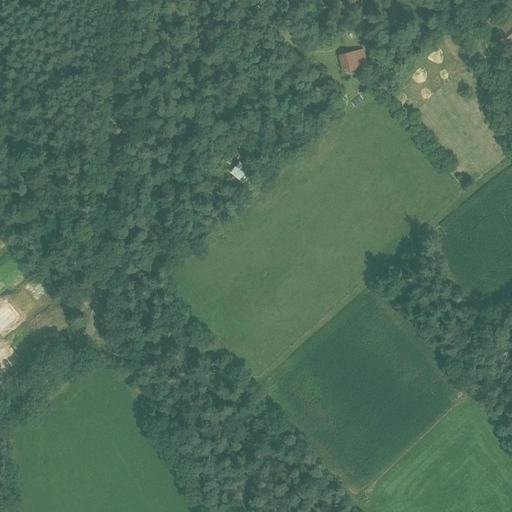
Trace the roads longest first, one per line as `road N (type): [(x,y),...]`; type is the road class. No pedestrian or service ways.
road 1 (tertiary): [(0,412),(69,359),(98,303),(116,0)]
road 2 (track): [(249,385),(191,309),(91,326)]
road 3 (track): [(374,276),(499,166)]
road 4 (track): [(249,385),(374,276)]
